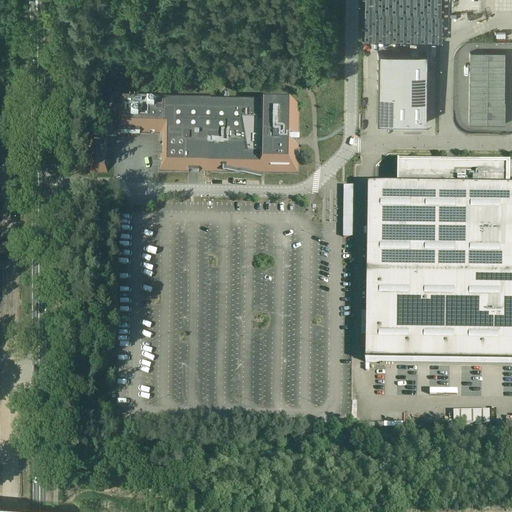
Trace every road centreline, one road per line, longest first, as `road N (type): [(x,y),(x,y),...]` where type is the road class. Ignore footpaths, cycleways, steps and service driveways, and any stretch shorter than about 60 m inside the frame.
road 1 (primary): [(39,511),(37,0)]
road 2 (unclassified): [(349,143),(511,142)]
